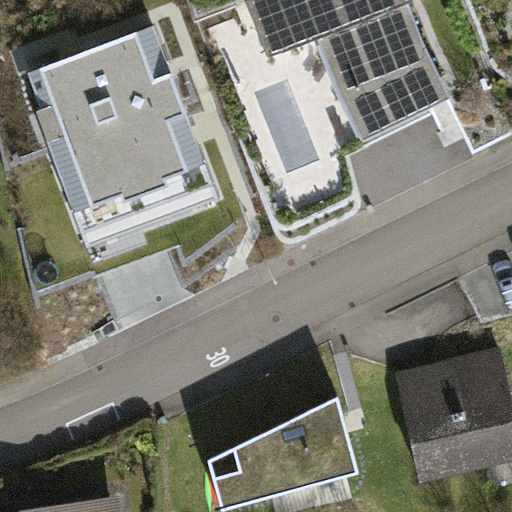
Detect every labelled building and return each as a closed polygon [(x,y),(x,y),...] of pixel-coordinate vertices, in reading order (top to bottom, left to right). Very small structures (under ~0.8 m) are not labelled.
[(414,0),(248,0),(269,55),(320,36),(340,87),(365,138),(435,104),(422,76),(438,69),(424,42),(409,3),(415,2),(414,0)] [(158,37),(22,90),(70,211),(206,158),(158,37)] [(265,84),(280,165),(326,157),(311,76),(265,84)] [(511,406),(500,355),(402,377),(426,482),(511,462),(511,406)] [(341,398),(211,461),(228,511),(229,511),(362,475),(341,398)] [(116,511),(115,501),(31,510),(31,511),(116,511)]
